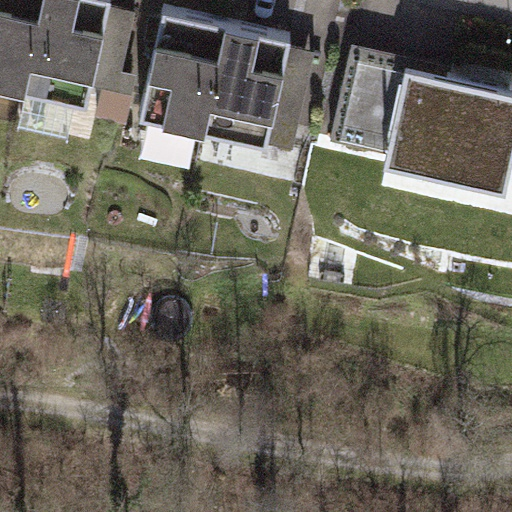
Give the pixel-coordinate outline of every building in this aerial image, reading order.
[(43,0),(0,0),(0,75),(26,81),(43,0)] [(110,0),(43,0),(26,81),(90,95),(110,0)] [(228,16),(164,2),(140,107),(205,121),(228,16)] [(292,30),(228,16),(205,121),(269,135),(292,30)] [(511,85),(354,49),(335,133),(390,146),(387,158),(494,182),(505,134),(511,135),(511,85)] [(135,118),(142,73),(105,67),(97,112),(135,118)]
